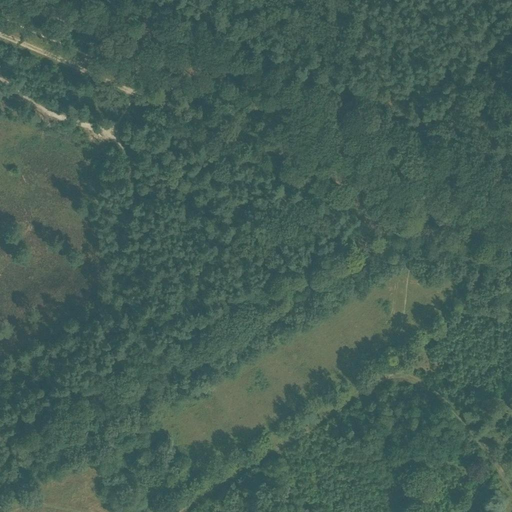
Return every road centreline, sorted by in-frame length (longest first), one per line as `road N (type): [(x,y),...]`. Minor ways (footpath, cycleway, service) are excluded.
road 1 (unknown): [(511,149),(169,0)]
road 2 (track): [(139,87),(423,203)]
road 3 (track): [(352,0),(431,177),(423,203)]
road 4 (track): [(0,29),(139,87)]
